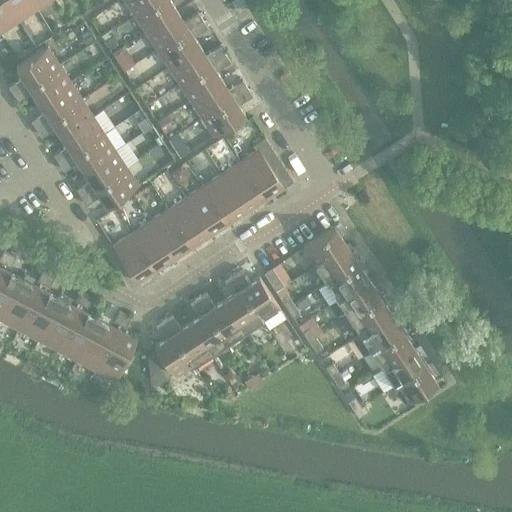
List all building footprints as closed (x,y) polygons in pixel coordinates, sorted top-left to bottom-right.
[(4,0),(0,0),(0,31),(0,32),(18,20),(4,0)] [(30,0),(4,0),(18,20),(37,9),(30,0)] [(30,0),(37,9),(49,0),(30,0)] [(125,0),(135,15),(157,0),(125,0)] [(157,0),(135,15),(146,32),(178,11),(172,2),(175,0),(157,0)] [(178,11),(146,32),(157,49),(203,19),(198,11),(183,20),(178,11)] [(203,19),(157,49),(168,66),(200,45),(194,36),(208,27),(203,19)] [(59,26),(51,31),(56,39),(64,34),(62,30),(59,26)] [(88,31),(81,36),(87,44),(93,39),(88,31)] [(110,31),(101,37),(108,47),(116,42),(110,31)] [(200,45),(168,66),(180,83),(225,53),(220,45),(206,54),(200,45)] [(9,86),(14,94),(59,64),(47,46),(16,67),(23,77),(9,86)] [(225,53),(180,83),(191,100),(222,79),(216,71),(230,61),(225,53)] [(129,55),(118,62),(123,70),(134,63),(129,55)] [(59,64),(14,94),(19,102),(33,93),(39,102),(70,81),(59,64)] [(222,79),(191,100),(202,117),(248,87),(242,79),(228,89),(222,79)] [(31,120),(36,128),(82,98),(70,81),(39,102),(45,111),(31,120)] [(248,87),(202,117),(214,135),(245,115),(239,105),(253,95),(248,87)] [(82,98),(36,128),(42,136),(56,127),(62,136),(93,115),(82,98)] [(53,154),(59,162),(104,132),(93,115),(62,136),(67,145),(53,154)] [(165,118),(158,122),(163,131),(171,126),(165,118)] [(104,132),(59,162),(64,170),(78,161),(84,170),(115,149),(104,132)] [(254,144),(258,150),(259,149),(269,143),(265,137),(254,144)] [(269,143),(259,149),(263,154),(272,148),(269,143)] [(272,148),(263,154),(266,160),(276,154),(272,148)] [(76,188),(81,196),(127,166),(115,149),(84,170),(90,179),(76,188)] [(259,149),(258,150),(240,161),(265,199),(284,187),(280,181),(277,176),(273,170),(270,165),(266,160),(263,154),(259,149)] [(276,154),(266,160),(270,165),(279,159),(276,154)] [(279,159),(270,165),(273,170),(283,164),(279,159)] [(240,161),(222,173),(247,211),(265,199),(240,161)] [(283,164),(273,170),(277,176),(286,170),(283,164)] [(127,166),(81,196),(86,204),(100,195),(107,205),(139,184),(127,166)] [(181,166),(171,172),(178,182),(187,176),(181,166)] [(286,170),(277,176),(280,181),(290,175),(286,170)] [(222,173),(204,185),(229,223),(247,211),(222,173)] [(290,175),(280,181),(284,187),(294,181),(290,175)] [(204,185),(186,197),(211,235),(229,223),(204,185)] [(186,197),(168,208),(193,247),(211,235),(186,197)] [(168,208),(150,220),(175,258),(193,247),(168,208)] [(150,220),(132,232),(157,270),(175,258),(150,220)] [(303,247),(315,265),(346,245),(335,227),(303,247)] [(157,270),(132,232),(112,244),(137,283),(157,270)] [(346,245),(315,265),(326,282),(358,262),(346,245)] [(0,257),(0,260),(5,263),(10,253),(4,250),(0,257)] [(10,253),(5,263),(11,266),(16,256),(10,253)] [(358,262),(326,282),(338,299),(369,279),(358,262)] [(2,268),(0,272),(0,318),(0,319),(21,279),(2,268)] [(264,273),(271,283),(277,278),(271,268),(264,273)] [(240,269),(232,274),(262,319),(280,308),(259,276),(249,283),(240,269)] [(37,280),(43,283),(48,273),(42,270),(37,280)] [(48,273),(43,283),(49,287),(54,277),(48,273)] [(233,293),(224,299),(245,331),(262,319),(232,274),(224,279),(233,293)] [(21,279),(0,319),(19,329),(40,289),(21,279)] [(369,279),(338,299),(349,316),(380,296),(369,279)] [(40,289),(19,329),(38,339),(60,299),(40,289)] [(75,300),(81,304),(87,294),(81,290),(75,300)] [(206,291),(198,296),(228,342),(245,331),(224,299),(215,305),(206,291)] [(87,294),(81,304),(87,307),(93,297),(87,294)] [(281,298),(287,308),(294,303),(287,294),(281,298)] [(199,316),(190,322),(211,353),(228,342),(198,296),(190,301),(199,316)] [(380,296),(349,316),(360,333),(391,313),(380,296)] [(60,299),(38,339),(57,349),(79,309),(60,299)] [(294,303),(287,308),(294,318),(300,313),(294,303)] [(79,309),(57,349),(77,359),(98,319),(79,309)] [(113,321),(120,324),(125,314),(119,311),(113,321)] [(172,313),(164,319),(194,364),(211,353),(190,322),(181,327),(172,313)] [(391,313),(360,333),(360,334),(353,338),(365,355),(371,351),(403,330),(391,313)] [(125,314),(120,324),(126,327),(131,317),(125,314)] [(98,319),(77,359),(96,369),(117,329),(98,319)] [(194,364),(164,319),(156,324),(165,338),(155,345),(176,376),(194,364)] [(303,332),(309,342),(316,338),(310,328),(303,332)] [(117,329),(96,369),(116,380),(137,339),(117,329)] [(403,330),(371,351),(383,368),(414,347),(403,330)] [(316,338),(309,342),(316,352),(323,348),(316,338)] [(414,347),(383,368),(394,385),(425,364),(414,347)] [(326,367),(332,377),(339,372),(332,362),(326,367)] [(425,364),(394,385),(406,403),(411,399),(437,382),(425,364)] [(339,372),(332,377),(339,387),(345,382),(339,372)] [(251,377),(244,382),(248,388),(255,384),(251,377)] [(437,382),(411,399),(415,405),(441,388),(437,382)] [(348,401),(355,411),(361,407),(361,406),(355,397),(348,401)] [(361,407),(355,411),(359,417),(369,411),(365,404),(361,406),(361,407)]
